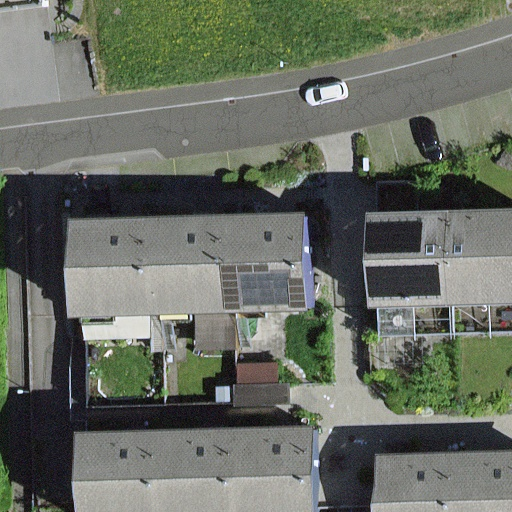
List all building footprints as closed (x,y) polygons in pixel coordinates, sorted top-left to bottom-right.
[(511,206),(441,208),(444,307),(511,305),(511,206)] [(366,210),(369,310),(444,307),(441,208),(366,210)] [(233,215),(235,313),(311,311),(309,214),(233,215)] [(148,218),(151,317),(194,316),(195,352),(236,351),(235,313),(233,215),(148,218)] [(148,218),(70,220),(73,318),(84,318),(151,317),(148,218)] [(281,363),(237,364),(238,408),(294,407),(293,385),(281,385),(281,363)] [(239,431),(241,511),(317,511),(315,429),(239,431)] [(154,433),(156,511),(241,511),(239,431),(154,433)] [(156,511),(154,433),(77,435),(78,511),(156,511)] [(511,511),(511,451),(452,453),(453,511),(511,511)] [(376,455),(378,511),(453,511),(452,453),(376,455)]
